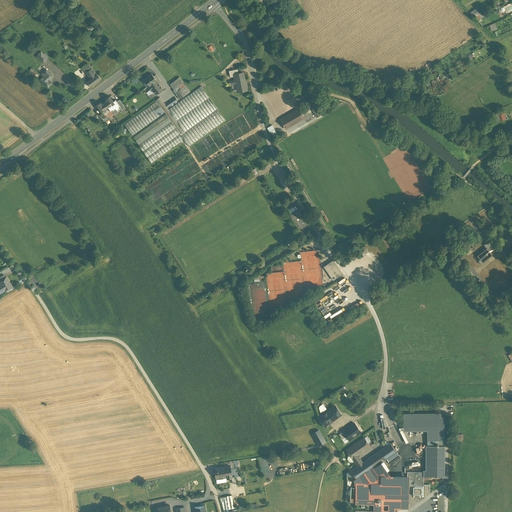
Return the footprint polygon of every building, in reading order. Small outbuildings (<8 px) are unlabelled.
[(482,11),(479,13),(476,8),(471,12),(477,21),(485,15),(482,11)] [(36,56),(44,63),(49,57),(41,50),(36,56)] [(93,68),(87,63),(81,67),(86,73),(92,69),(93,68)] [(92,69),(86,73),(90,78),(86,81),(90,87),(101,79),(97,74),(92,69)] [(238,69),(229,71),(230,77),(234,76),(234,74),(238,73),(238,69)] [(53,75),(48,71),(44,75),(40,80),(48,87),(51,84),(48,81),(53,75)] [(156,75),(154,76),(152,73),(144,78),(149,85),(155,94),(163,88),(159,83),(161,82),(156,75)] [(238,73),(234,74),(234,76),(236,86),(237,86),(238,91),(245,90),(247,89),(247,87),(246,81),(245,80),(243,73),(238,73)] [(185,86),(179,78),(170,84),(174,90),(179,86),(181,89),(185,86)] [(185,86),(181,89),(179,86),(174,90),(173,90),(180,99),(190,92),(185,85),(185,86)] [(201,86),(169,109),(177,121),(209,97),(201,86)] [(113,101),(110,95),(106,98),(107,100),(104,102),(108,107),(111,111),(115,108),(116,109),(120,107),(117,101),(115,99),(113,101)] [(165,104),(160,97),(156,100),(156,101),(165,112),(166,114),(171,122),(181,135),(185,132),(177,121),(169,109),(167,108),(165,104)] [(175,97),(165,104),(167,108),(177,100),(175,97)] [(209,97),(177,121),(185,132),(217,109),(209,97)] [(156,101),(124,124),(132,135),(165,112),(156,101)] [(104,102),(102,103),(100,102),(97,104),(99,107),(98,108),(99,110),(100,109),(102,113),(103,112),(106,110),(105,110),(108,107),(104,102)] [(185,132),(181,135),(184,140),(189,146),(226,120),(217,109),(185,132)] [(298,109),(280,119),(285,128),(300,119),(299,116),(301,114),(298,109)] [(106,116),(103,112),(102,113),(99,115),(104,121),(108,119),(106,116)] [(166,114),(133,137),(139,145),(171,122),(166,114)] [(171,122),(139,145),(151,163),(184,140),(181,135),(171,122)] [(272,125),(267,128),(270,133),(271,132),(275,130),(272,125)] [(487,242),(481,247),(484,250),(477,255),(482,263),(492,255),(492,254),(495,252),(487,242)] [(342,273),(333,260),(327,264),(332,271),(329,273),(333,280),(342,273)] [(13,287),(6,277),(0,280),(0,282),(1,285),(0,285),(0,293),(5,290),(5,291),(13,287)] [(333,284),(336,289),(346,283),(344,278),(333,284)] [(321,411),(326,408),(323,403),(318,407),(321,411)] [(335,406),(318,418),(324,426),(341,414),(335,406)] [(441,416),(441,413),(403,413),(403,427),(428,426),(428,445),(430,445),(444,445),(444,416),(441,416)] [(354,423),(343,431),(343,430),(342,431),(343,431),(346,436),(349,440),(350,440),(349,440),(361,432),(354,422),(354,423)] [(324,440),(319,430),(312,434),(318,443),(324,440)] [(364,437),(353,444),(346,449),(350,454),(354,461),(357,466),(363,462),(358,454),(370,446),(368,442),(365,437),(364,437)] [(384,447),(367,459),(373,467),(381,462),(396,451),(391,443),(387,445),(384,447)] [(444,445),(430,445),(430,476),(444,476),(444,445)] [(357,466),(351,470),(356,479),(373,467),(367,459),(363,462),(357,466)] [(230,465),(231,469),(235,468),(234,465),(233,461),(225,463),(225,466),(230,465)] [(407,465),(407,470),(419,471),(419,461),(410,461),(410,465),(407,465)] [(373,467),(356,479),(351,470),(348,472),(353,479),(355,484),(370,484),(381,484),(380,494),(370,493),(370,504),(374,504),(389,504),(395,504),(400,504),(409,504),(409,485),(408,485),(409,479),(408,479),(409,479),(409,477),(408,476),(408,475),(390,475),(381,462),(373,467)] [(225,466),(214,468),(217,482),(227,480),(227,478),(232,477),(231,469),(230,465),(225,466)] [(423,471),(414,471),(414,472),(408,472),(408,475),(408,476),(409,477),(409,479),(408,479),(409,479),(408,485),(409,485),(414,485),(414,486),(423,486),(423,484),(423,471)] [(370,493),(370,484),(355,484),(355,503),(370,504),(370,493)] [(381,484),(370,484),(370,493),(380,494),(381,484)] [(423,486),(414,486),(414,487),(413,487),(413,494),(421,494),(421,496),(426,496),(429,493),(430,484),(423,484),(423,486)] [(225,496),(227,508),(234,507),(233,505),(234,505),(233,495),(225,496)]
